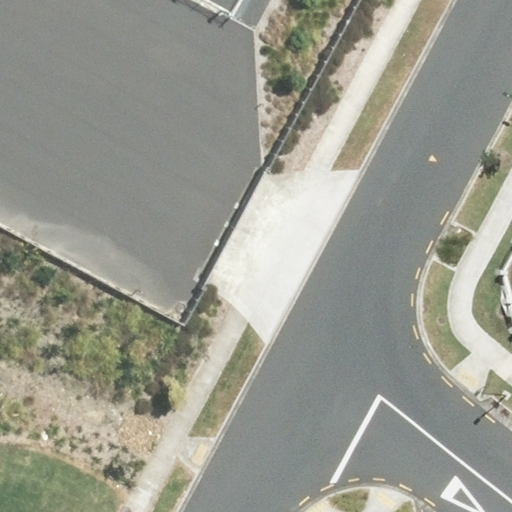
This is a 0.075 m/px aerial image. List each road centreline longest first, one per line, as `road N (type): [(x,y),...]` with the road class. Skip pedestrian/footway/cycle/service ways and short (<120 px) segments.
road 1 (residential): [(320,350),(510,0)]
road 2 (residential): [(320,350),(511,503)]
road 3 (residential): [(237,511),(320,350)]
